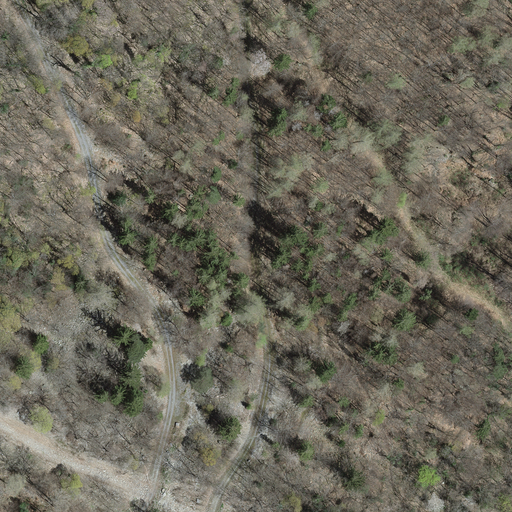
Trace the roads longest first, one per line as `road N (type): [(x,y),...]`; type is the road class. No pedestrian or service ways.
road 1 (track): [(16,0),(96,169),(109,254),(165,312),(176,416),(144,511)]
road 2 (track): [(209,511),(247,432),(269,340),(252,261),(248,0)]
